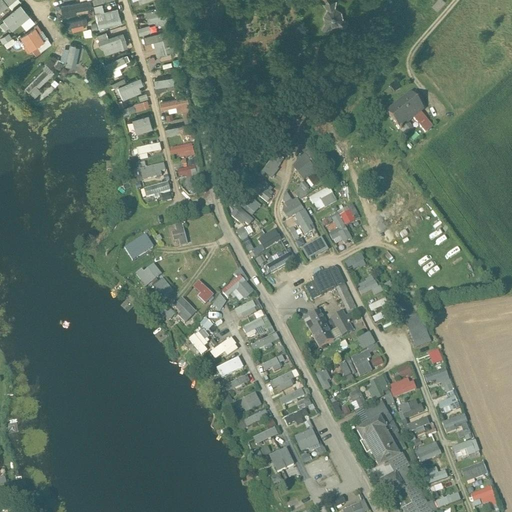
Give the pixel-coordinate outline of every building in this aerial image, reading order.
[(11,7),(20,0),(0,0),(0,11),(9,5),(11,7)] [(92,0),(86,0),(63,4),(68,31),(84,28),(83,23),(89,22),(88,15),(95,14),(92,0)] [(121,23),(118,7),(103,10),(102,2),(93,4),(98,27),(121,23)] [(21,22),(26,28),(35,21),(20,3),(2,18),(12,29),(21,22)] [(166,18),(164,6),(145,10),(148,22),(166,18)] [(327,23),(323,28),(328,32),(331,26),(332,26),(338,25),(339,24),(344,28),(347,23),(341,19),(342,19),(340,13),(335,9),(328,11),(325,16),(326,23),(327,23)] [(147,18),(136,20),(138,26),(148,24),(147,18)] [(29,51),(32,49),(35,54),(52,43),(38,23),(19,36),(29,51)] [(169,30),(143,35),(144,43),(153,41),(156,54),(173,51),(169,30)] [(103,53),(127,46),(123,32),(108,36),(106,31),(98,34),(103,53)] [(1,36),(5,46),(15,42),(10,32),(1,36)] [(62,47),(61,60),(66,60),(65,65),(76,66),(78,45),(69,44),(69,47),(62,47)] [(119,64),(130,59),(127,53),(103,63),(110,77),(122,72),(119,64)] [(34,92),(55,72),(51,67),(56,62),(52,58),(26,84),(34,92)] [(143,84),(140,76),(128,81),(126,77),(116,82),(123,99),(141,91),(139,86),(143,84)] [(171,76),(154,79),(155,91),(167,89),(166,83),(172,82),(171,76)] [(424,111),(410,94),(386,113),(400,131),(424,111)] [(176,106),(177,110),(185,110),(184,97),(159,99),(160,107),(176,106)] [(124,115),(150,105),(147,98),(122,108),(124,115)] [(167,121),(174,119),(172,112),(165,114),(167,121)] [(131,119),(136,133),(152,128),(148,114),(131,119)] [(165,127),(166,134),(184,131),(183,124),(165,127)] [(304,136),(292,145),(297,152),(295,154),(300,161),(292,166),(303,180),(317,170),(304,154),(313,147),(304,136)] [(138,156),(161,152),(160,144),(136,148),(138,156)] [(169,148),(170,156),(179,155),(180,158),(193,156),(192,145),(169,148)] [(162,176),(160,171),(166,170),(164,163),(140,170),(142,181),(162,176)] [(179,168),(178,175),(194,177),(195,169),(179,168)] [(252,193),(241,207),(252,216),(261,206),(253,199),(257,195),(265,202),(275,190),(263,180),(258,186),(254,183),(248,190),(252,193)] [(142,189),(145,198),(171,190),(168,182),(142,189)] [(293,191),(299,199),(310,190),(305,182),(293,191)] [(330,188),(310,197),(316,212),(337,203),(330,188)] [(284,204),(287,208),(282,211),(286,219),(303,209),(296,197),(284,204)] [(344,227),(360,219),(353,205),(337,212),(344,227)] [(248,227),(253,220),(241,210),(235,218),(248,227)] [(304,236),(315,230),(305,210),(294,216),(304,236)] [(337,246),(351,239),(338,215),(331,219),(337,230),(330,233),(337,246)] [(183,225),(175,226),(175,232),(171,233),(172,242),(178,241),(179,246),(186,245),(183,225)] [(242,241),(253,233),(247,225),(236,232),(242,241)] [(289,230),(294,240),(298,238),(294,228),(289,230)] [(251,251),(254,256),(281,240),(274,230),(258,240),(261,245),(251,251)] [(146,235),(123,246),(130,260),(153,249),(146,235)] [(322,238),(300,247),(306,261),(328,251),(322,238)] [(288,255),(266,266),(269,273),(291,262),(288,255)] [(348,269),(352,267),(354,271),(366,265),(360,255),(344,263),(348,269)] [(262,256),(255,260),(259,265),(265,262),(262,256)] [(193,271),(193,258),(183,258),(183,271),(193,271)] [(152,262),(136,275),(145,287),(161,274),(152,262)] [(333,268),(327,271),(327,272),(312,279),(314,283),(319,293),(321,297),(336,290),(347,313),(356,309),(337,271),(333,268)] [(240,276),(221,292),(226,299),(231,295),(239,304),(253,292),(240,276)] [(162,301),(174,292),(163,278),(152,287),(162,301)] [(372,292),(373,296),(380,293),(374,278),(357,284),(362,296),(372,292)] [(192,288),(199,294),(197,297),(205,305),(214,295),(198,281),(192,288)] [(314,283),(304,288),(309,298),(319,293),(314,283)] [(220,296),(212,305),(219,312),(227,302),(220,296)] [(173,306),(180,314),(178,316),(185,324),(196,313),(182,298),(173,306)] [(368,306),(370,312),(385,307),(383,301),(368,306)] [(155,310),(169,321),(175,313),(162,302),(155,310)] [(237,317),(242,315),(244,318),(257,312),(251,302),(234,311),(237,317)] [(319,313),(309,318),(311,322),(306,325),(310,332),(319,350),(333,342),(324,325),(325,325),(319,313)] [(419,313),(404,318),(414,349),(429,344),(419,313)] [(352,331),(342,314),(331,320),(332,321),(337,331),(337,330),(341,337),(348,333),(352,331)] [(242,328),(247,339),(271,328),(266,316),(242,328)] [(208,332),(214,325),(205,318),(199,325),(208,332)] [(337,331),(332,321),(330,322),(328,323),(333,333),(337,331)] [(202,356),(207,351),(203,347),(207,343),(197,332),(188,340),(202,356)] [(362,351),(367,349),(370,354),(378,350),(369,332),(356,339),(362,351)] [(254,352),(279,339),(275,333),(251,346),(254,352)] [(223,356),(225,359),(238,350),(231,339),(208,353),(214,361),(223,356)] [(428,354),(433,366),(443,362),(438,350),(428,354)] [(368,351),(351,358),(358,378),(372,372),(367,360),(370,358),(368,351)] [(215,370),(221,380),(243,368),(237,358),(215,370)] [(276,358),(261,366),(264,372),(272,368),(274,373),(281,369),(276,358)] [(373,368),(383,365),(381,358),(370,361),(373,368)] [(347,382),(353,379),(344,363),(338,366),(347,382)] [(409,366),(397,372),(401,381),(413,375),(409,366)] [(446,394),(454,391),(446,369),(424,377),(427,386),(441,381),(446,394)] [(272,389),(298,377),(296,371),(269,382),(272,389)] [(330,389),(327,381),(330,380),(326,371),(316,375),(323,392),(330,389)] [(229,395),(250,383),(246,376),(225,387),(229,395)] [(372,401),(390,393),(384,376),(369,382),(372,390),(369,391),(372,401)] [(413,382),(409,384),(407,379),(389,386),(394,399),(416,390),(413,382)] [(281,391),(293,387),(291,382),(279,386),(281,391)] [(347,393),(355,411),(365,406),(357,388),(347,393)] [(301,389),(278,400),(282,407),(304,396),(301,389)] [(246,414),(261,408),(255,394),(233,404),(236,410),(243,407),(246,414)] [(438,403),(443,415),(459,409),(455,397),(438,403)] [(300,411),(311,406),(309,400),(297,405),(300,411)] [(402,421),(424,413),(421,405),(417,406),(415,401),(399,407),(402,413),(399,414),(402,421)] [(343,417),(337,402),(331,404),(336,419),(343,417)] [(398,434),(382,406),(363,417),(368,426),(377,421),(383,431),(382,432),(386,440),(387,440),(396,435),(398,434)] [(344,416),(350,414),(349,407),(342,409),(344,416)] [(295,422),(297,426),(303,423),(301,419),(308,416),(305,410),(283,419),(286,426),(295,422)] [(264,411),(239,425),(243,431),(268,417),(264,411)] [(442,422),(445,434),(457,431),(455,427),(467,424),(465,416),(442,422)] [(406,426),(409,433),(415,431),(417,436),(425,433),(423,427),(429,424),(427,418),(406,426)] [(368,426),(359,431),(354,434),(360,444),(362,444),(376,470),(385,465),(387,464),(397,458),(387,441),(386,440),(382,432),(383,431),(377,421),(368,426)] [(460,440),(471,438),(468,425),(457,427),(460,440)] [(256,447),(277,436),(274,429),(252,440),(256,447)] [(318,457),(325,454),(322,447),(319,448),(312,430),(294,437),(300,453),(308,449),(310,453),(315,451),(318,457)] [(396,435),(387,440),(386,440),(387,441),(397,458),(387,464),(385,465),(389,471),(392,477),(394,476),(402,490),(403,490),(412,504),(415,511),(430,511),(406,470),(409,468),(400,454),(405,451),(396,435)] [(458,453),(459,458),(478,453),(475,441),(451,447),(453,454),(458,453)] [(420,465),(441,456),(436,443),(415,453),(420,465)] [(270,466),(267,456),(271,455),(269,449),(256,453),(258,459),(260,458),(264,468),(270,466)] [(287,449),(269,455),(275,473),(293,467),(287,449)] [(461,471),(466,484),(488,475),(483,463),(461,471)] [(437,469),(427,470),(429,484),(447,481),(446,472),(438,473),(437,469)] [(279,476),(271,479),(274,485),(281,482),(279,476)] [(392,477),(379,484),(388,499),(402,490),(394,476),(392,477)] [(470,495),(475,510),(497,502),(491,487),(470,495)] [(437,510),(461,501),(458,493),(434,503),(437,510)] [(342,498),(331,502),(334,509),(345,505),(342,498)] [(368,511),(364,502),(342,511),(368,511)]
